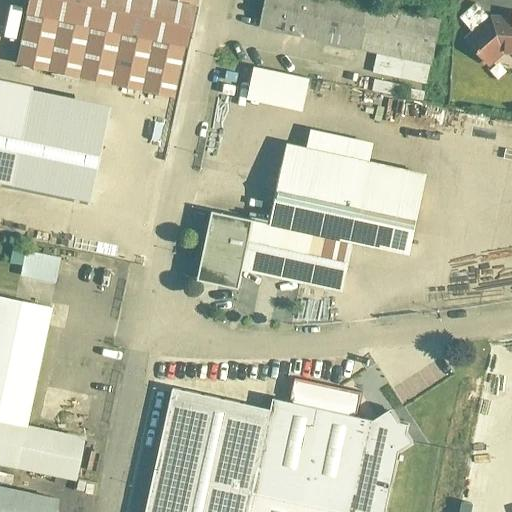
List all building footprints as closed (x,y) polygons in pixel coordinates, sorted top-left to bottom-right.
[(194,0),(30,0),(17,64),(175,96),(194,0)] [(441,18),(354,0),(267,0),(262,28),(382,53),(432,64),(441,18)] [(461,19),(474,32),(489,17),(476,3),(461,19)] [(474,32),(469,37),(492,66),(507,54),(511,54),(511,13),(493,13),(489,17),(474,32)] [(432,64),(382,53),(378,73),(427,83),(432,64)] [(312,79),(260,67),(253,98),(305,110),(312,79)] [(109,108),(0,83),(0,180),(88,199),(109,108)] [(311,146),(291,142),(273,222),(355,240),(411,253),(429,173),(374,160),(379,137),(316,123),(311,146)] [(220,210),(204,278),(244,287),(248,268),(344,289),(355,240),(273,222),(220,210)] [(64,258),(27,250),(22,276),(59,283),(64,258)] [(55,305),(0,293),(0,463),(79,480),(88,436),(30,424),(55,305)] [(376,364),(344,386),(302,377),(296,401),(359,415),(362,401),(389,382),(376,364)] [(251,511),(274,410),(171,388),(145,511),(251,511)] [(296,401),(277,397),(274,410),(251,511),(387,511),(403,449),(417,442),(394,407),(379,420),(359,415),(296,401)] [(0,511),(55,511),(59,497),(0,484),(0,511)]
